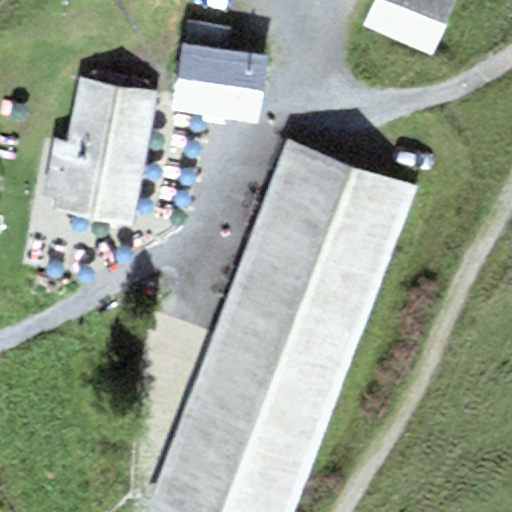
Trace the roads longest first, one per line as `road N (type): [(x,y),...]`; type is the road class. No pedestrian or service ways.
road 1 (track): [(303,98),(146,266),(0,349)]
road 2 (track): [(511,183),(419,369),(331,511)]
road 3 (track): [(511,48),(436,99),(303,98)]
